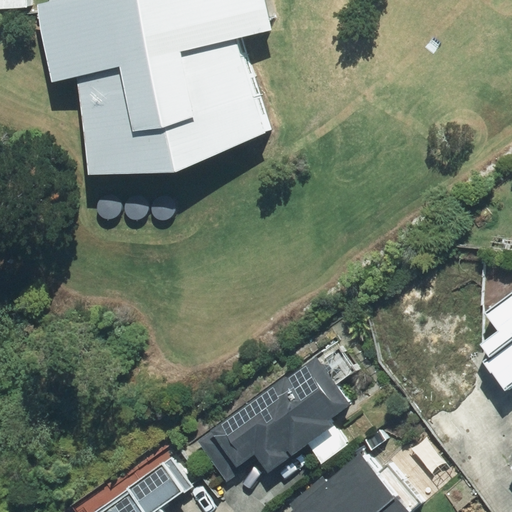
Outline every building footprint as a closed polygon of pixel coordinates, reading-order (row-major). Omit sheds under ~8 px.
[(32,0),(0,0),(0,9),(33,8),(32,0)] [(121,0),(65,0),(50,3),(41,5),(54,85),(78,80),(123,71),(134,68),(121,0)] [(123,71),(137,134),(165,133),(198,119),(184,56),(242,42),(277,33),(268,0),(121,0),(134,68),(123,71)] [(184,56),(198,119),(257,94),(242,42),(184,56)] [(123,71),(78,80),(87,138),(137,134),(123,71)] [(257,94),(198,119),(220,157),(267,133),(257,94)] [(165,133),(137,134),(139,179),(178,178),(220,157),(198,119),(165,133)] [(139,179),(137,134),(87,138),(93,179),(139,179)] [(99,214),(102,217),(105,219),(109,219),(113,218),(117,216),(119,213),(121,210),(121,206),(119,202),(117,199),(114,196),(110,195),(106,196),(102,197),(99,200),(97,203),(97,207),(97,211),(99,214)] [(127,216),(130,219),(133,220),(137,221),(141,220),(144,218),(147,215),(148,211),(148,207),(147,203),(145,200),(142,198),(138,197),(134,197),(130,199),(127,201),(125,205),(125,209),(125,212),(127,216)] [(154,216),(157,219),(161,220),(165,221),(169,220),(172,218),(174,215),(176,211),(176,207),(175,203),(172,200),(169,198),(165,197),(161,197),(158,199),(155,201),(153,205),(152,208),(153,212),(154,216)] [(411,331),(400,340),(457,408),(481,388),(452,353),(484,326),(436,268),(390,306),(411,331)] [(511,304),(496,318),(508,332),(488,349),(500,363),(494,368),(511,388),(511,304)] [(319,355),(212,429),(219,439),(204,449),(229,485),(259,465),(268,477),(337,429),(330,419),(352,404),(319,355)] [(378,477),(356,450),(286,507),(290,511),(414,511),(420,507),(388,469),(378,477)] [(195,490),(173,459),(97,511),(164,511),(165,511),(195,490)]
